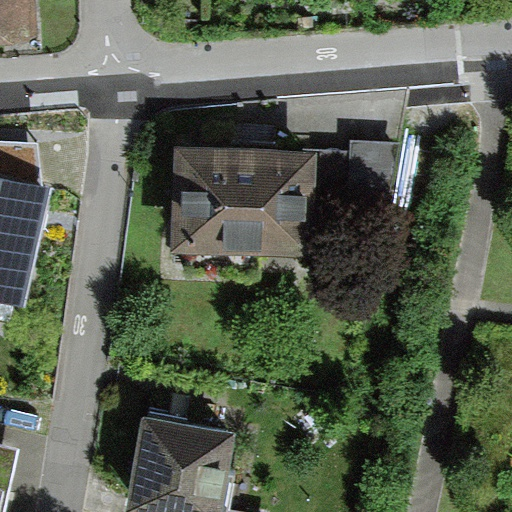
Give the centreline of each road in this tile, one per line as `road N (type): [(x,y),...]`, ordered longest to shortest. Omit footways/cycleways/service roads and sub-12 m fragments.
road 1 (residential): [(43,511),(115,82)]
road 2 (residential): [(115,82),(511,60)]
